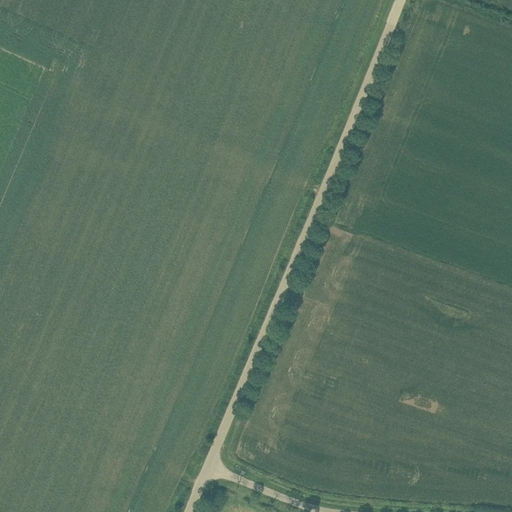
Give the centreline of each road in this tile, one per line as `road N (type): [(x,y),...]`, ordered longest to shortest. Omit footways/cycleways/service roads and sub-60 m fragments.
road 1 (unclassified): [(207,466),(402,0)]
road 2 (unclassified): [(338,511),(207,466)]
